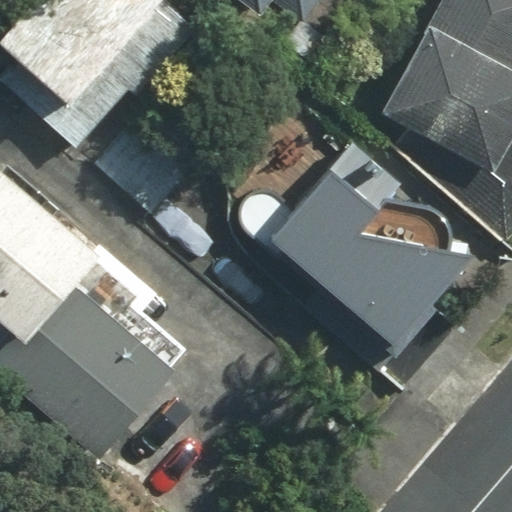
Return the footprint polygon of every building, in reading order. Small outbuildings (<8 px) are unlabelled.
[(150,87),(208,20),(184,0),(29,0),(14,17),(25,27),(0,55),(0,68),(82,139),(137,76),(150,87)] [(295,0),(321,17),(332,0),(295,0)] [(511,0),(449,0),(397,104),(423,117),(406,137),(511,230),(511,0)] [(352,123),(282,210),(425,325),(495,238),(352,123)] [(126,238),(11,148),(0,162),(0,271),(44,306),(2,361),(120,453),(196,357),(94,278),(126,238)]
